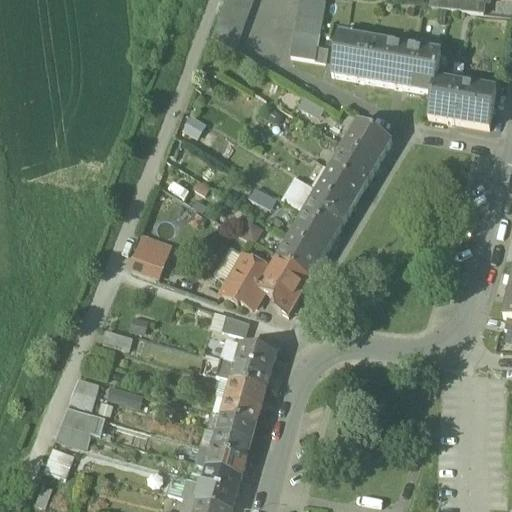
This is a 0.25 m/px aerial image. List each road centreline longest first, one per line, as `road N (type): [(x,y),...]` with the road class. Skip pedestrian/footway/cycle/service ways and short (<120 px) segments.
road 1 (residential): [(273,511),(310,367),(323,353),(450,355)]
road 2 (residential): [(450,355),(466,334),(511,165)]
